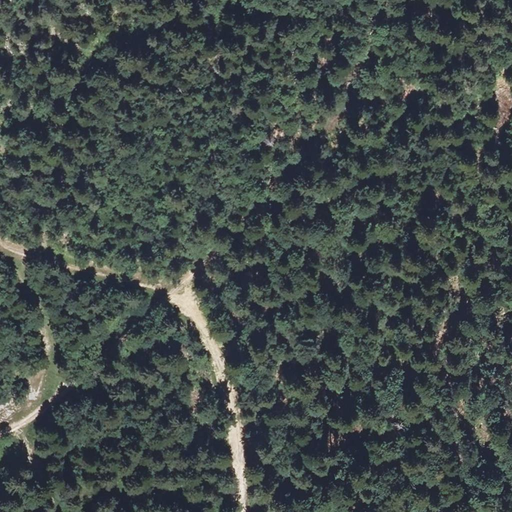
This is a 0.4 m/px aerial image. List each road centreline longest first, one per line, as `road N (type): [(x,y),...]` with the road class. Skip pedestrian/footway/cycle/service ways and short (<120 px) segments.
road 1 (track): [(4,250),(153,282),(189,314),(216,358),(236,422),(236,511)]
road 2 (track): [(4,250),(28,280),(48,352),(43,398),(13,420)]
